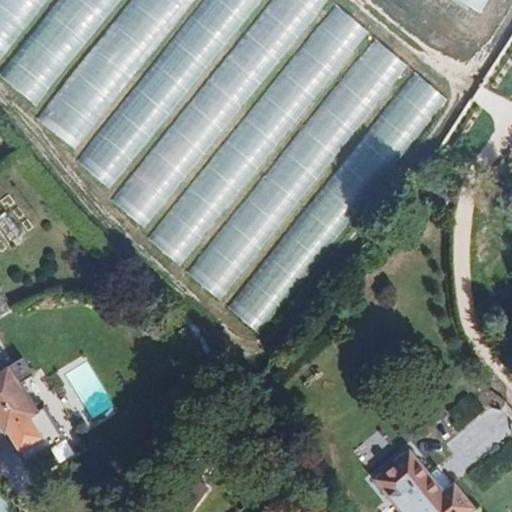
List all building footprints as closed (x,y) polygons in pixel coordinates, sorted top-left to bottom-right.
[(0,0),(0,66),(1,68),(53,0),(0,0)] [(0,83),(39,115),(129,0),(53,0),(1,68),(0,68),(0,83)] [(78,151),(201,0),(129,0),(39,115),(78,151)] [(111,194),(270,0),(201,0),(78,151),(70,160),(111,194)] [(144,236),(331,10),(318,0),(270,0),(111,194),(104,203),(144,236)] [(495,0),(464,0),(486,14),(495,0)] [(184,271),(372,44),(331,10),(144,236),(184,271)] [(223,306),(412,77),(372,44),(184,271),(223,306)] [(253,334),(443,102),(412,77),(223,306),(253,334)] [(453,486),(442,494),(409,451),(378,472),(408,511),(466,511),(470,510),(453,486)] [(160,511),(159,511),(182,511),(185,510),(194,499),(203,487),(205,484),(191,476),(172,501),(160,511)] [(0,511),(11,511),(16,507),(0,492),(0,511)]
